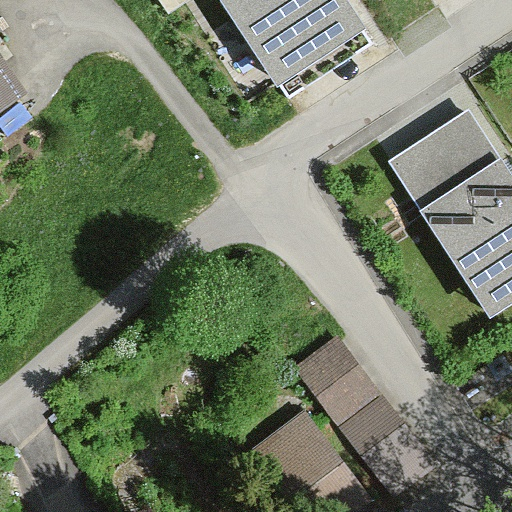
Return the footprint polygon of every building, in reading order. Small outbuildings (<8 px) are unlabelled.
[(343,0),(223,0),(288,98),(372,43),(343,0)] [(0,140),(1,139),(0,137),(0,102),(15,92),(0,71),(0,140)] [(511,298),(511,182),(467,113),(391,163),(490,313),(511,298)] [(339,341),(298,371),(334,419),(375,389),(339,341)] [(384,399),(343,431),(390,493),(432,461),(384,399)] [(304,417),(254,456),(291,503),(341,465),(304,417)]
